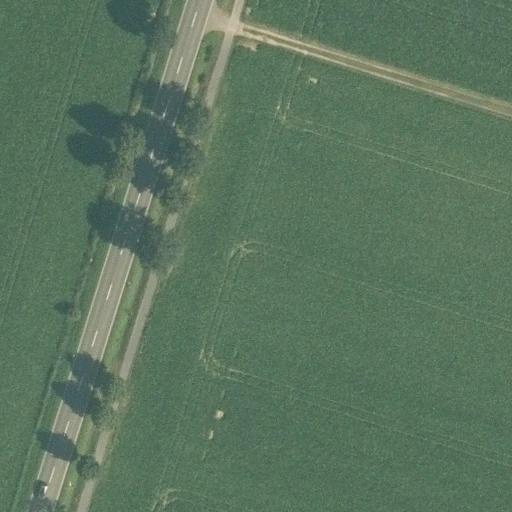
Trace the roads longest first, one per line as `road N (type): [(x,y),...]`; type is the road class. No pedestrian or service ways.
road 1 (primary): [(39,511),(200,0)]
road 2 (track): [(511,117),(195,13)]
